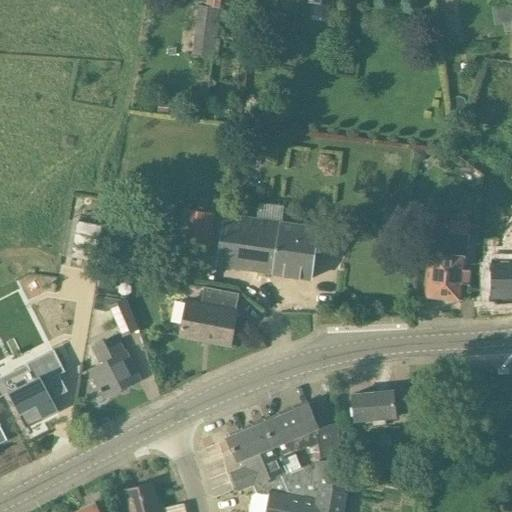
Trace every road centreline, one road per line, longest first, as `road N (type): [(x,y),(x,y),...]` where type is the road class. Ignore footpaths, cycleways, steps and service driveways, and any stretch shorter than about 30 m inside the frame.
road 1 (tertiary): [(171,419),(328,357),(511,337)]
road 2 (tertiary): [(0,503),(171,419)]
